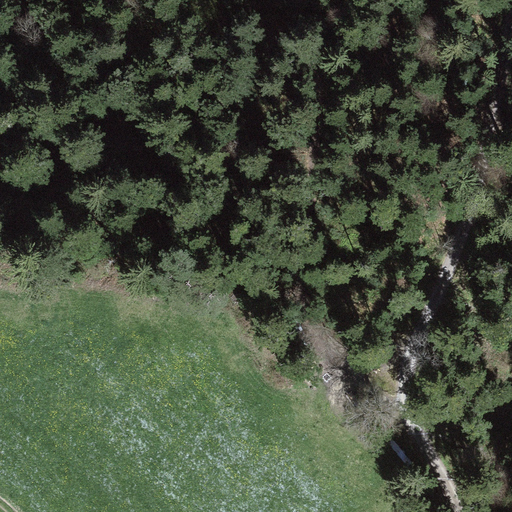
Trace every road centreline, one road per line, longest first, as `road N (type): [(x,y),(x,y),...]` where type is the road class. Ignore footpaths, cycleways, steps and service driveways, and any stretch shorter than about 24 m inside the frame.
road 1 (track): [(509,0),(479,167),(392,393),(459,511)]
road 2 (track): [(392,393),(333,363),(304,311),(315,142),(345,0)]
